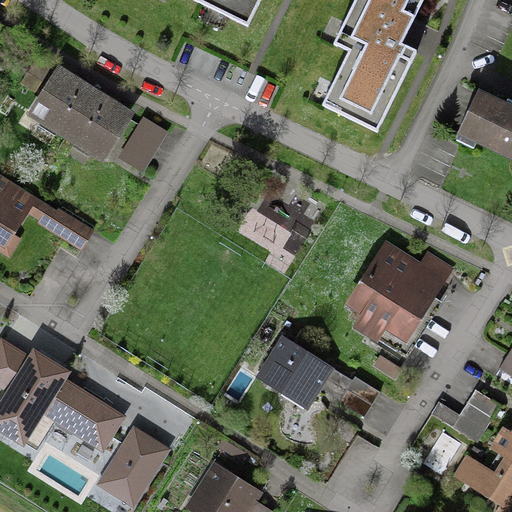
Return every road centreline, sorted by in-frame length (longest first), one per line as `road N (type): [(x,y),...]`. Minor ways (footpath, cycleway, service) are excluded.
road 1 (residential): [(351,511),(511,264)]
road 2 (residential): [(68,335),(216,100)]
road 3 (unclassified): [(216,100),(38,0)]
road 4 (residential): [(392,182),(475,0)]
road 5 (unclassified): [(392,182),(216,100)]
road 6 (unclassified): [(511,239),(392,182)]
